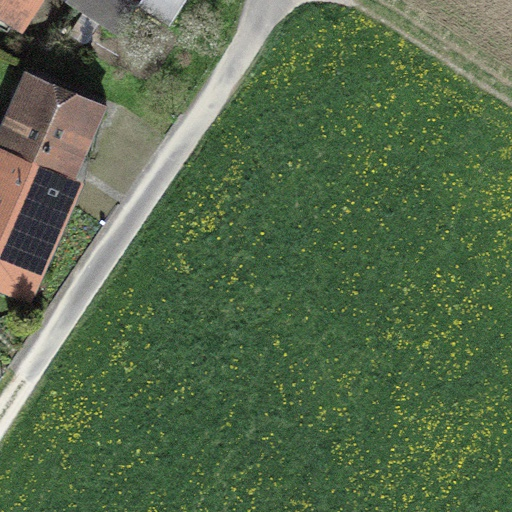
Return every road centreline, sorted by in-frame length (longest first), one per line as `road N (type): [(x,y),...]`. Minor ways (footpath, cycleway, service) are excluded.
road 1 (track): [(0,425),(283,0)]
road 2 (track): [(354,0),(511,101)]
